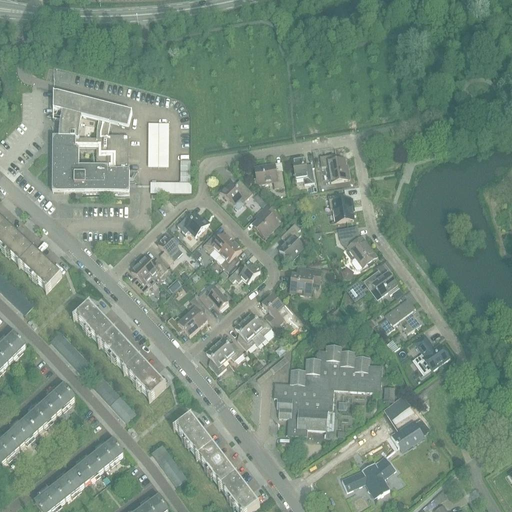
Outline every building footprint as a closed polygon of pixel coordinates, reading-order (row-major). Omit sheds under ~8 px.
[(52,194),(129,195),(129,172),(128,172),(129,138),(108,138),(108,135),(109,130),(110,126),(129,130),(128,129),(132,114),(57,94),(57,95),(54,95),(54,93),(53,93),(53,112),(54,112),(54,111),(57,112),(55,120),(60,121),(60,126),(59,131),(59,136),(59,139),(53,139),(52,194)] [(183,112),(181,106),(173,108),(175,115),(183,112)] [(145,120),(144,164),(166,164),(166,120),(145,120)] [(331,184),(349,181),(348,172),(346,173),(344,161),(336,162),(335,156),(320,159),(321,169),(328,168),(331,184)] [(177,179),(147,179),(147,190),(188,190),(188,157),(177,157),(177,179)] [(304,187),(314,185),(312,169),(306,170),(304,161),(293,163),(296,181),(303,180),(304,187)] [(274,191),(284,189),(282,173),(276,174),(275,166),(254,170),(257,187),(273,184),(274,191)] [(221,191),(219,194),(234,208),(237,211),(239,211),(242,208),(243,205),(252,195),(241,184),(236,190),(231,186),(223,193),(221,191)] [(351,208),(353,208),(352,201),(346,202),(345,196),(328,199),(330,212),(334,211),(336,225),(353,222),(351,208)] [(261,201),(258,204),(263,209),(266,206),(261,201)] [(265,241),(279,227),(273,221),(276,217),(267,207),(257,216),(262,222),(254,230),(258,234),(258,233),(265,241)] [(195,240),(210,225),(207,223),(205,225),(197,217),(193,222),(188,217),(177,228),(185,236),(188,233),(195,240)] [(296,242),(300,238),(297,235),(300,232),(294,226),(281,239),(287,245),(279,253),(285,259),(290,264),(304,250),(296,242)] [(20,268),(33,254),(22,243),(24,241),(20,237),(18,240),(7,229),(0,236),(0,249),(7,256),(5,257),(6,257),(7,256),(20,268)] [(340,243),(356,240),(355,234),(339,237),(340,243)] [(215,251),(220,257),(233,244),(224,235),(218,242),(214,237),(202,249),(210,256),(215,251)] [(174,257),(179,252),(175,248),(170,243),(166,239),(158,247),(164,254),(160,258),(170,268),(177,260),(174,257)] [(170,243),(175,248),(179,244),(175,239),(170,243)] [(356,240),(340,243),(347,251),(348,250),(356,260),(353,262),(352,265),(356,271),(359,271),(362,269),(363,270),(377,260),(370,251),(369,251),(361,240),(360,241),(358,243),(356,240)] [(241,252),(233,244),(220,257),(225,262),(220,267),(228,274),(239,263),(235,259),(241,252)] [(197,251),(192,256),(197,262),(202,257),(197,251)] [(33,254),(20,268),(19,270),(20,269),(33,281),(32,282),(33,283),(34,281),(47,293),(46,295),(46,296),(62,279),(61,278),(60,279),(49,269),(51,266),(47,263),(45,265),(34,254),(35,254),(34,253),(33,254)] [(146,259),(139,266),(152,280),(156,275),(160,279),(168,271),(157,261),(153,265),(146,259)] [(247,287),(260,274),(252,265),(245,272),(241,268),(228,280),(233,285),(235,282),(238,285),(242,281),(247,287)] [(147,284),(152,280),(139,266),(131,274),(137,281),(133,285),(144,295),(151,288),(147,284)] [(319,286),(321,273),(306,271),(305,279),(292,277),(291,285),(292,285),(291,296),(304,297),(304,296),(311,296),(312,285),(319,286)] [(224,273),(219,278),(223,283),(228,278),(224,273)] [(392,296),(399,291),(387,275),(380,280),(376,275),(364,284),(370,293),(375,289),(381,299),(388,294),(390,297),(392,296)] [(178,283),(173,287),(177,292),(182,287),(178,283)] [(7,284),(0,291),(0,294),(3,297),(12,288),(7,284)] [(357,284),(346,292),(355,304),(365,296),(357,284)] [(219,313),(228,305),(220,296),(225,292),(218,285),(213,289),(216,292),(211,297),(207,292),(199,299),(209,310),(213,306),(219,313)] [(12,288),(3,297),(8,301),(16,292),(12,288)] [(399,291),(392,296),(396,301),(403,296),(399,291)] [(16,292),(8,301),(12,306),(20,296),(16,292)] [(20,296),(12,306),(16,310),(25,301),(20,296)] [(284,322),(282,320),(278,315),(283,311),(272,298),(262,307),(270,316),(265,320),(274,331),(284,322)] [(207,324),(204,320),(201,316),(205,312),(194,300),(190,304),(192,306),(188,309),(192,314),(187,318),(198,332),(207,324)] [(25,301),(16,310),(21,314),(29,305),(25,301)] [(394,331),(393,329),(399,325),(407,336),(421,326),(413,315),(415,313),(407,302),(384,318),(387,321),(379,326),(387,337),(394,331)] [(29,305),(21,314),(25,318),(34,309),(29,305)] [(100,349),(115,335),(116,335),(115,334),(114,335),(104,324),(106,322),(102,318),(100,320),(89,308),(90,307),(73,323),(74,323),(75,322),(89,336),(88,337),(87,338),(89,337),(100,348),(98,350),(99,350),(100,349)] [(272,331),(263,320),(258,324),(251,316),(243,323),(262,345),(266,342),(263,338),(272,331)] [(189,339),(198,332),(187,318),(181,323),(178,319),(174,322),(172,319),(167,323),(178,336),(183,332),(189,339)] [(377,327),(373,321),(367,325),(371,331),(377,327)] [(258,349),(262,345),(243,323),(235,331),(242,339),(237,342),(246,353),(255,345),(258,349)] [(60,335),(51,344),(55,348),(64,340),(60,335)] [(125,375),(139,362),(129,351),(131,349),(128,345),(125,347),(115,335),(100,349),(112,362),(111,363),(111,364),(113,363),(125,375)] [(4,337),(0,341),(0,346),(14,361),(26,349),(14,336),(9,342),(4,337)] [(395,349),(397,354),(404,351),(400,344),(395,346),(391,337),(384,340),(389,351),(395,349)] [(432,373),(450,360),(440,347),(434,351),(425,338),(414,345),(424,359),(422,360),(423,361),(419,364),(426,375),(431,372),(432,373)] [(64,340),(55,348),(59,353),(68,345),(64,340)] [(222,341),(214,348),(226,362),(231,359),(234,363),(243,356),(234,345),(229,349),(222,341)] [(68,345),(59,353),(64,358),(73,349),(68,345)] [(0,369),(2,372),(14,361),(0,346),(0,348),(1,349),(0,349),(0,369)] [(222,366),(226,362),(214,348),(206,355),(213,363),(208,367),(218,378),(226,370),(222,366)] [(307,431),(326,432),(334,433),(335,414),(332,414),(333,393),(380,395),(382,369),(369,368),(369,361),(354,360),(355,355),(341,354),(341,349),(326,348),(326,353),(319,353),(316,355),(316,362),(306,361),(305,373),(291,372),(290,392),(274,391),(274,398),(277,399),(277,411),(279,411),(279,420),(291,421),(291,427),(287,427),(287,437),(307,439),(307,431)] [(73,349),(64,358),(68,362),(77,354),(73,349)] [(77,354),(68,362),(72,367),(81,358),(77,354)] [(81,358),(72,367),(77,372),(86,363),(81,358)] [(139,362),(125,375),(123,377),(124,378),(125,376),(138,389),(136,390),(137,391),(138,390),(150,403),(149,404),(149,405),(166,389),(166,388),(165,389),(154,378),(157,376),(153,372),(151,374),(140,363),(141,362),(140,361),(139,362)] [(86,363),(77,372),(81,376),(90,368),(86,363)] [(90,368),(81,376),(85,381),(94,372),(90,368)] [(101,380),(92,388),(96,393),(105,385),(101,380)] [(105,385),(96,393),(101,397),(110,389),(105,385)] [(442,409),(450,403),(438,387),(430,393),(442,409)] [(54,389),(47,396),(63,413),(75,402),(63,389),(58,394),(54,389)] [(110,389),(101,397),(105,402),(114,394),(110,389)] [(393,404),(394,391),(384,390),(384,404),(393,404)] [(114,394),(105,402),(109,407),(118,398),(114,394)] [(36,406),(35,407),(50,424),(63,413),(47,396),(46,397),(50,401),(40,410),(36,406)] [(118,398),(109,407),(114,412),(123,403),(118,398)] [(123,403),(114,412),(118,416),(127,408),(123,403)] [(31,417),(27,422),(38,435),(50,424),(35,407),(28,413),(31,417)] [(127,408),(118,416),(122,421),(131,412),(127,408)] [(131,412),(122,421),(127,425),(136,417),(131,412)] [(197,463),(213,450),(215,449),(214,449),(213,450),(204,437),(206,435),(203,431),(201,433),(191,421),(192,420),(192,419),(173,433),(174,434),(175,433),(186,447),(185,448),(185,449),(186,448),(197,462),(196,463),(197,463)] [(18,422),(11,428),(26,446),(38,435),(27,422),(21,426),(18,422)] [(397,433),(391,438),(400,453),(407,449),(408,451),(419,444),(417,442),(423,438),(414,426),(399,436),(397,433)] [(0,439),(0,440),(14,456),(26,446),(11,428),(9,429),(13,434),(3,443),(0,439)] [(0,465),(2,468),(14,456),(0,440),(0,465)] [(104,443),(96,449),(110,468),(124,457),(113,444),(107,448),(104,443)] [(168,456),(162,448),(149,457),(156,466),(168,456)] [(84,458),(83,460),(98,478),(110,468),(96,449),(95,450),(98,455),(88,463),(84,458)] [(220,491),(236,479),(226,467),(229,465),(225,460),(223,462),(213,450),(197,463),(208,477),(207,477),(207,478),(209,477),(220,491)] [(172,461),(168,456),(156,466),(160,471),(172,461)] [(79,470),(74,474),(85,488),(98,478),(83,460),(76,465),(79,470)] [(362,474),(342,483),(346,494),(369,484),(377,499),(389,492),(383,482),(395,472),(385,460),(376,467),(375,465),(362,473),(362,474)] [(176,466),(172,461),(160,471),(163,476),(176,466)] [(180,471),(176,466),(163,476),(167,481),(180,471)] [(183,476),(180,471),(167,481),(171,486),(183,476)] [(65,474),(57,480),(72,498),(85,488),(74,474),(69,478),(65,474)] [(187,481),(183,476),(171,486),(175,491),(187,481)] [(236,479),(220,491),(218,492),(219,493),(220,492),(231,506),(230,507),(230,508),(231,507),(235,511),(254,511),(260,508),(259,507),(258,508),(249,496),(251,494),(248,490),(245,492),(236,479),(237,479),(237,478),(236,479)] [(46,489),(45,490),(59,508),(72,498),(57,480),(56,481),(60,485),(49,494),(46,489)] [(40,511),(54,511),(59,508),(45,490),(37,496),(40,501),(35,505),(40,511)]
